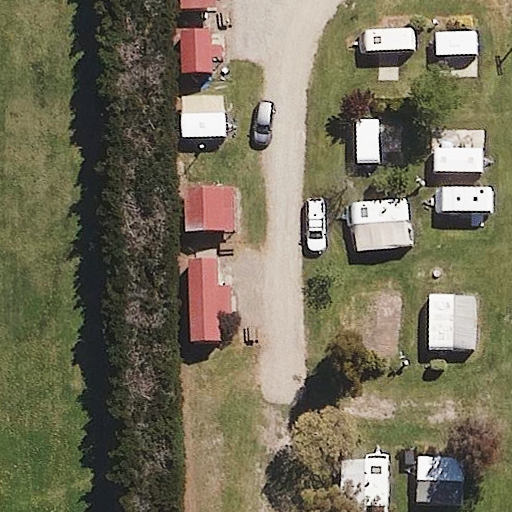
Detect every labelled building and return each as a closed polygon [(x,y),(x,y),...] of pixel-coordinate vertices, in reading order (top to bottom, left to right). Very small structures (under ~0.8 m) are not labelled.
[(226,0),(183,0),(184,14),(227,13),(226,0)] [(229,34),(187,35),(189,80),(231,78),(229,34)] [(478,62),(477,34),(434,35),(435,63),(478,62)] [(227,93),(189,93),(190,144),(228,143),(227,93)] [(228,189),(190,192),(194,241),(231,238),(228,189)] [(396,201),(347,202),(348,234),(397,233),(396,201)] [(225,320),(236,320),(235,294),(223,295),(222,266),(192,268),(196,350),(226,348),(225,320)] [(396,286),(350,286),(351,332),(397,332),(396,286)] [(479,304),(431,304),(431,351),(480,351),(479,304)] [(464,457),(415,458),(416,507),(465,506),(464,457)]
